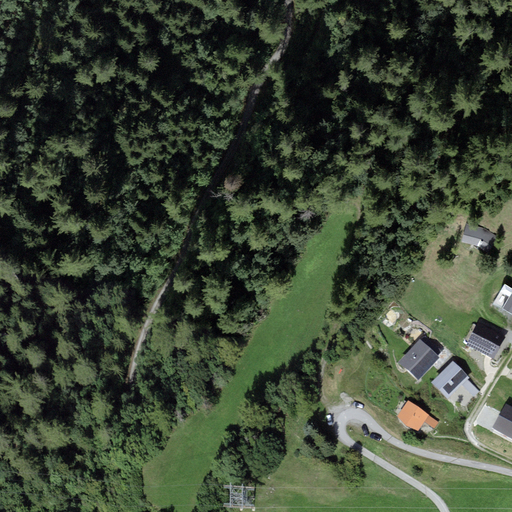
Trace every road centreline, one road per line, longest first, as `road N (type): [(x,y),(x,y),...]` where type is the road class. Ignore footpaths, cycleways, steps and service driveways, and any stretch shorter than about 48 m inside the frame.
road 1 (track): [(289,0),(289,33),(138,353),(133,403),(152,464),(152,511)]
road 2 (track): [(511,62),(472,103),(407,227),(331,344),(321,392),(340,419)]
road 3 (residential): [(341,434),(340,419),(356,412),(413,449),(511,473)]
road 4 (track): [(373,168),(331,344)]
road 5 (track): [(444,511),(420,486),(341,434)]
